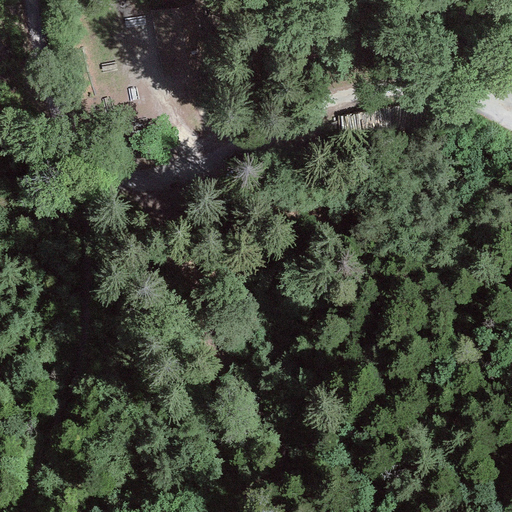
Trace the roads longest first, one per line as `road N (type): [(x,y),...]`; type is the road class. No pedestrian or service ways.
road 1 (track): [(33,0),(58,117),(102,169),(136,184),(207,165),(337,100),(405,90),(511,102)]
road 2 (track): [(178,177),(320,511)]
road 3 (track): [(31,511),(82,362),(102,169)]
